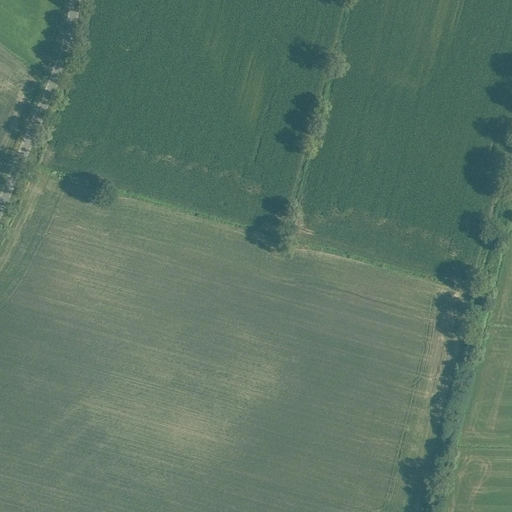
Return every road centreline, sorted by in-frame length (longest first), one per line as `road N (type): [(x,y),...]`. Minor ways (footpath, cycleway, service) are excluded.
road 1 (track): [(511,185),(429,511)]
road 2 (unclassified): [(0,207),(61,62),(75,0)]
